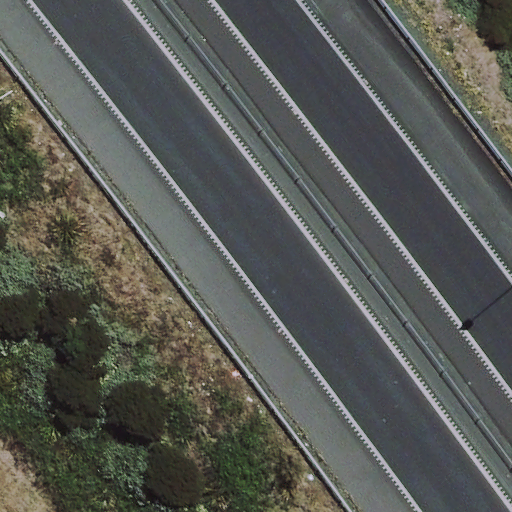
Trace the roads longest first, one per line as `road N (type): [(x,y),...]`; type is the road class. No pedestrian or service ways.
road 1 (motorway): [(480,511),(94,0)]
road 2 (motorway): [(272,0),(511,311)]
